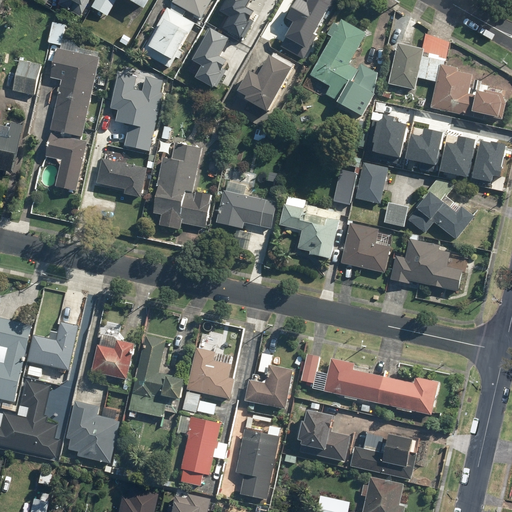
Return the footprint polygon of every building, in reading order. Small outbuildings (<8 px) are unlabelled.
[(58,0),(57,4),(84,18),(93,0),(58,0)] [(106,17),(115,0),(123,0),(141,10),(147,0),(95,0),(91,8),(106,17)] [(203,19),(213,0),(175,0),(173,3),(203,19)] [(221,29),(239,38),(251,14),(243,10),(248,0),(222,0),(215,16),(225,21),(221,29)] [(314,0),(313,4),(302,0),(297,14),(290,20),(272,37),(291,58),(321,30),(329,3),(319,0),(314,0)] [(196,24),(168,8),(143,54),(172,70),(196,24)] [(351,66),(368,34),(343,20),(339,26),(335,23),(328,35),(333,37),(312,76),(331,86),(326,96),(365,117),(377,95),(370,91),(380,74),(362,64),(359,70),(351,66)] [(67,25),(57,23),(52,44),(62,47),(67,25)] [(193,81),(214,91),(227,65),(218,61),(227,42),(205,32),(189,65),(198,70),(193,81)] [(398,46),(390,85),(417,91),(420,78),(437,82),(441,65),(443,56),(398,46)] [(100,59),(57,49),(49,79),(65,83),(53,130),(81,137),(100,59)] [(269,115),(295,66),(273,55),(261,77),(249,71),(235,97),(269,115)] [(43,65),(20,60),(12,94),(36,99),(43,65)] [(241,70),(231,64),(213,96),(223,102),(241,70)] [(472,76),(459,73),(460,69),(441,65),(437,82),(432,108),(502,124),(508,97),(469,89),(472,76)] [(128,124),(124,149),(150,154),(164,82),(119,73),(113,106),(123,108),(120,123),(128,124)] [(373,121),(364,154),(398,162),(407,125),(394,121),(395,117),(384,114),(383,120),(377,123),(373,121)] [(0,171),(11,174),(23,119),(10,116),(8,126),(0,124),(0,171)] [(411,134),(405,165),(435,171),(443,131),(423,127),(421,136),(411,134)] [(445,140),(439,171),(469,177),(477,137),(457,133),(455,142),(445,140)] [(89,142),(53,134),(46,164),(61,168),(57,188),(77,192),(89,142)] [(482,141),(473,178),(491,182),(493,174),(499,175),(506,144),(492,141),(491,144),(482,141)] [(195,192),(203,150),(176,145),(173,160),(163,159),(153,213),(162,215),(160,227),(181,230),(182,224),(207,229),(214,195),(195,192)] [(148,171),(103,160),(97,182),(126,189),(125,194),(141,198),(148,171)] [(382,205),(391,168),(365,162),(356,199),(382,205)] [(359,168),(341,164),(334,202),(352,206),(359,168)] [(420,209),(409,221),(425,235),(436,223),(457,242),(478,218),(473,213),(457,199),(455,201),(448,195),(457,186),(443,173),(428,189),(432,193),(426,200),(423,198),(416,206),(420,209)] [(225,192),(216,225),(243,231),(245,223),(272,230),(278,205),(225,192)] [(332,260),(342,215),(305,207),(306,202),(288,198),(281,226),(304,231),(300,250),(311,252),(310,256),(332,260)] [(410,208),(389,203),(385,223),(405,228),(410,208)] [(379,230),(350,224),(341,265),(386,275),(392,247),(376,243),(379,230)] [(411,285),(411,282),(459,293),(464,270),(448,267),(451,253),(437,250),(438,247),(411,241),(407,260),(396,257),(390,280),(411,285)] [(0,399),(16,403),(33,326),(0,318),(0,347),(2,348),(0,357),(0,399)] [(70,372),(80,326),(63,322),(59,341),(34,336),(28,363),(70,372)] [(167,341),(145,336),(130,411),(165,418),(170,396),(183,399),(187,380),(160,375),(167,341)] [(128,381),(136,344),(117,340),(115,350),(99,346),(93,374),(128,381)] [(188,390),(202,393),(232,400),(237,379),(230,378),(233,365),(215,360),(217,353),(197,349),(188,390)] [(270,366),(273,351),(263,349),(259,372),(268,373),(270,366)] [(321,357),(307,355),(303,382),(317,384),(321,357)] [(332,359),(325,390),(433,414),(439,383),(416,378),(415,384),(355,371),(356,365),(332,359)] [(249,381),(245,402),(288,410),(295,371),(270,366),(268,373),(266,385),(249,381)] [(45,415),(52,386),(25,380),(19,406),(23,407),(20,415),(4,412),(1,427),(0,426),(0,444),(57,458),(61,439),(58,438),(61,425),(49,422),(51,416),(45,415)] [(202,393),(188,390),(183,411),(198,414),(198,412),(215,416),(217,405),(200,401),(202,393)] [(101,407),(76,401),(67,439),(71,440),(69,450),(79,452),(78,456),(111,464),(121,421),(99,416),(101,407)] [(335,417),(308,412),(299,452),(346,462),(352,435),(332,431),(335,417)] [(226,459),(230,444),(218,441),(222,425),(193,419),(180,482),(202,486),(204,475),(211,476),(215,457),(226,459)] [(268,502),(282,438),(245,430),(236,473),(245,475),(240,496),(268,502)] [(354,448),(350,466),(412,482),(419,456),(413,455),(416,441),(391,435),(386,455),(354,448)] [(405,486),(371,479),(364,511),(405,511),(406,506),(401,505),(405,486)] [(153,511),(157,495),(129,489),(127,498),(121,497),(117,511),(153,511)] [(172,506),(167,505),(165,511),(206,511),(208,501),(175,494),(172,506)] [(347,511),(350,503),(318,496),(314,511),(347,511)] [(45,511),(46,503),(31,501),(29,511),(45,511)]
